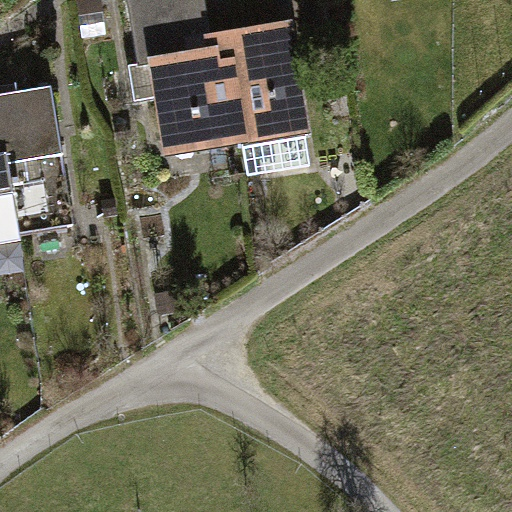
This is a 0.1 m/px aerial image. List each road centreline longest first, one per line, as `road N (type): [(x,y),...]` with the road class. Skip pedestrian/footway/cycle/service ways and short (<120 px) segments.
road 1 (track): [(0,465),(168,362),(511,126)]
road 2 (track): [(168,362),(286,429),(388,511)]
